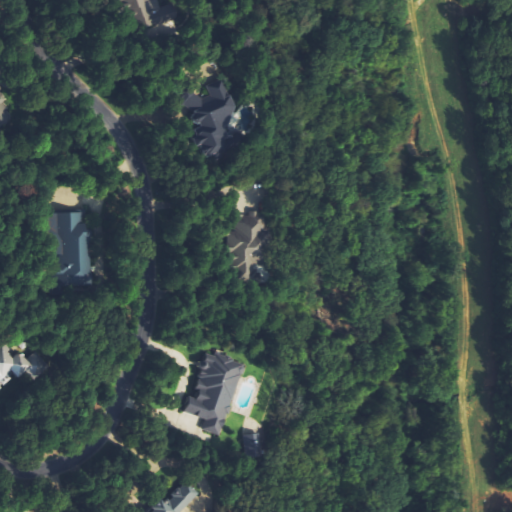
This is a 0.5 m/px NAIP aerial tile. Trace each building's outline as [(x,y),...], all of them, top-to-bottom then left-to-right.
[(173,14),(169,3),(158,8),(155,0),(120,0),(132,30),(173,14)] [(227,79),(183,98),(196,129),(189,132),(197,149),(200,148),(206,161),(244,145),(240,136),(236,138),(226,116),(240,110),(227,79)] [(0,128),(11,119),(2,94),(1,92),(0,90),(0,128)] [(56,252),(58,284),(91,281),(86,213),(42,216),(45,253),(56,252)] [(232,275),(253,276),(254,256),(272,256),(274,215),(238,213),(236,232),(234,232),(232,275)] [(0,390),(10,384),(17,379),(48,370),(48,369),(38,354),(32,356),(25,361),(13,343),(0,347),(0,390)] [(188,415),(205,420),(202,432),(223,437),(243,361),(205,351),(188,415)] [(181,511),(199,496),(186,481),(152,511),(181,511)]
